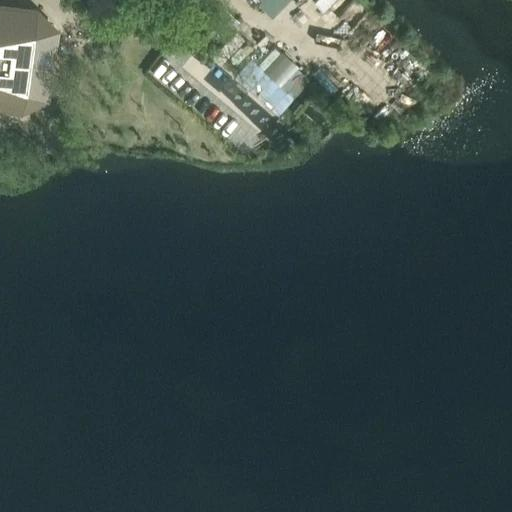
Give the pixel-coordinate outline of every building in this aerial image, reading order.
[(0,105),(20,108),(22,89),(41,92),(51,24),(32,21),(33,11),(0,6),(0,105)] [(222,8),(209,23),(223,37),(236,23),(228,16),(229,15),(222,8)] [(235,32),(211,56),(220,65),(244,40),(235,32)] [(304,81),(263,55),(250,74),(279,93),(271,105),(283,113),(304,81)] [(273,139),(287,151),(300,137),(286,125),(273,139)]
